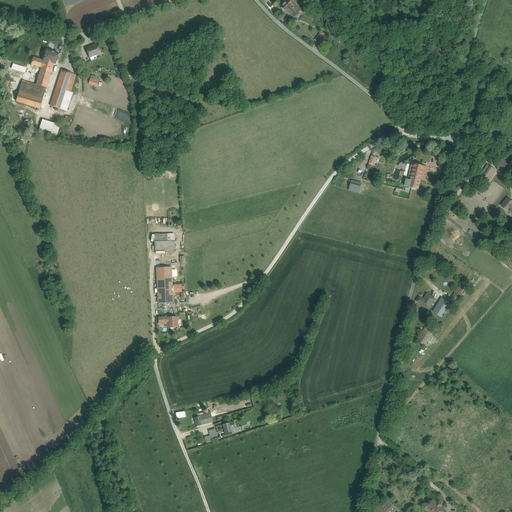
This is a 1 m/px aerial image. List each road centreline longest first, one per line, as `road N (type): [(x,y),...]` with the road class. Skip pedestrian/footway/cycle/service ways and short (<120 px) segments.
road 1 (track): [(346,511),(368,491),(456,137)]
road 2 (track): [(208,511),(154,361),(163,347),(233,314),(267,272)]
road 3 (unclassified): [(456,137),(414,135),(400,126),(257,0)]
road 4 (track): [(400,126),(337,172),(267,272)]
road 5 (unclassified): [(486,0),(464,64),(456,137)]
